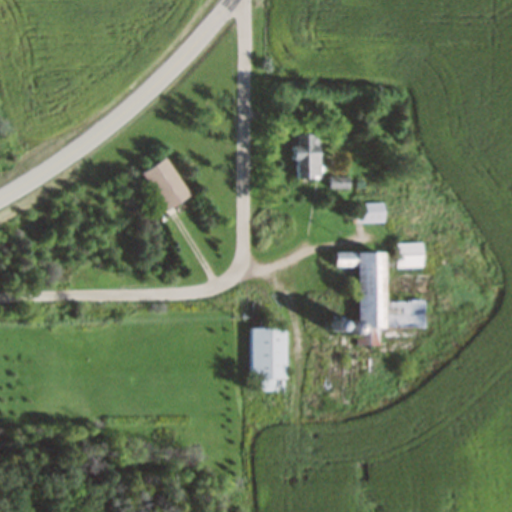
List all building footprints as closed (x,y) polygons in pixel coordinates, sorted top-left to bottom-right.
[(319,132),(292,132),(292,177),(319,177),(319,132)] [(188,193),(164,156),(140,172),(164,209),(188,193)] [(383,221),(383,202),(349,202),(349,221),(383,221)] [(395,267),(422,267),(422,242),(395,242),(395,267)] [(357,266),(357,325),(377,325),(377,340),(412,340),(412,327),(424,327),(424,298),(384,299),(384,250),(335,250),(335,266),(357,266)] [(285,327),(249,327),(249,379),(263,379),(263,393),(284,393),(285,327)]
